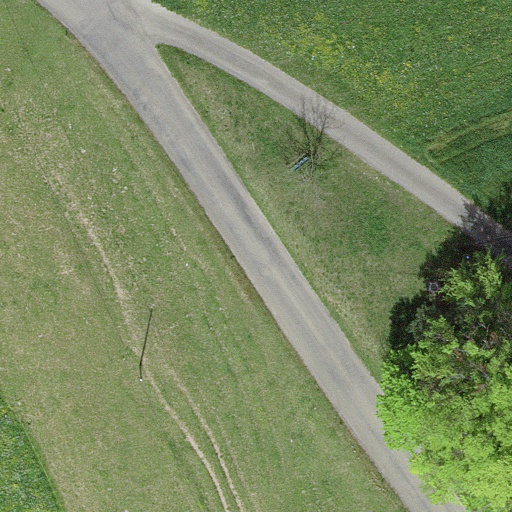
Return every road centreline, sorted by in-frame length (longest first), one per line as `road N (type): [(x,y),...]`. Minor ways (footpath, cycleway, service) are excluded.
road 1 (tertiary): [(443,511),(340,379),(90,0)]
road 2 (track): [(105,17),(235,69),(454,205),(511,253)]
